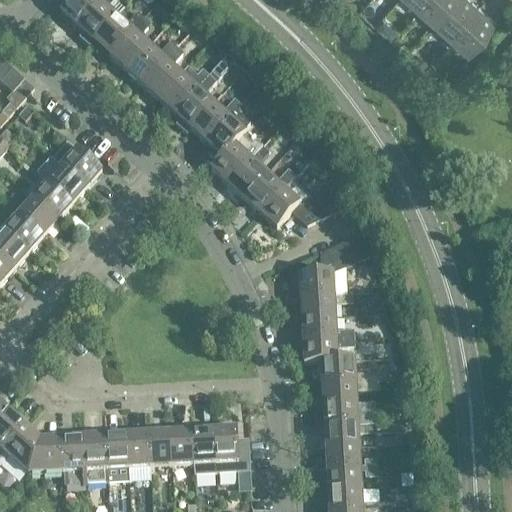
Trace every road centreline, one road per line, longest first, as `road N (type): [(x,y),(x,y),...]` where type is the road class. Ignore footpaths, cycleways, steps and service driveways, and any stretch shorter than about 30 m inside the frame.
road 1 (tertiary): [(475,511),(466,378),(406,185),(355,106),(253,0)]
road 2 (residential): [(269,390),(64,396),(8,345),(160,181)]
road 3 (residential): [(269,390),(239,282),(160,181)]
road 4 (residential): [(4,32),(160,181)]
road 5 (residential): [(283,511),(269,390)]
